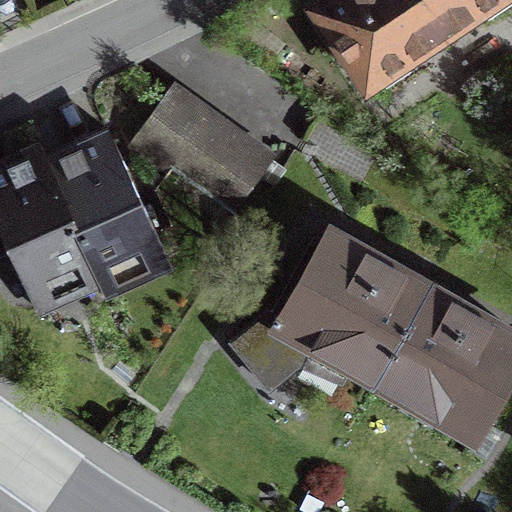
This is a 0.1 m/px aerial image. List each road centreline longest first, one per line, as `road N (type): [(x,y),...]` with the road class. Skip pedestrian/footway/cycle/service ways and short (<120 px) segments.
road 1 (residential): [(0,94),(186,0)]
road 2 (residential): [(98,511),(0,442)]
